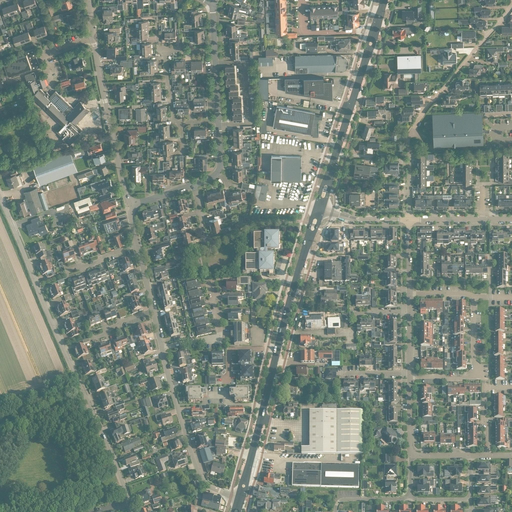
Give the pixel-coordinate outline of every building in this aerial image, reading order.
[(22,0),(26,8),(31,6),(28,0),(22,0)] [(63,0),(59,2),(61,9),(72,6),(69,0),(63,0)] [(138,0),(131,0),(131,3),(136,3),(137,8),(140,8),(140,1),(138,1),(138,0)] [(165,0),(165,3),(170,3),(171,8),(174,8),(174,1),(173,0),(165,0)] [(356,0),(352,0),(350,0),(350,9),(356,9),(356,6),(364,6),(363,0),(356,0)] [(17,2),(12,4),(15,12),(20,10),(17,2)] [(103,9),(103,20),(103,23),(109,23),(109,19),(112,19),(112,11),(117,11),(117,5),(109,6),(109,9),(103,9)] [(0,12),(2,18),(5,17),(5,16),(10,14),(7,6),(2,8),(3,11),(0,12)] [(406,19),(406,21),(410,21),(410,19),(413,19),(413,16),(421,15),(420,6),(414,6),(414,10),(413,10),(402,10),(402,19),(406,18),(406,19)] [(481,6),(480,6),(474,6),(474,12),(480,11),(480,16),(490,16),(490,9),(481,9),(481,6)] [(186,10),(186,14),(189,13),(190,16),(188,16),(188,19),(192,19),(192,18),(200,18),(200,13),(195,13),(195,10),(187,10),(187,7),(182,8),(183,10),(186,10)] [(241,12),(238,12),(228,9),(227,15),(238,17),(237,20),(245,21),(245,18),(241,17),(241,12)] [(347,13),(347,19),(359,18),(358,12),(355,12),(355,9),(344,10),(344,13),(347,13)] [(70,25),(70,27),(76,25),(75,23),(76,23),(74,17),(75,16),(73,13),(62,16),(61,13),(49,17),(51,23),(53,27),(56,25),(55,22),(63,19),(64,23),(68,22),(69,25),(70,25)] [(347,24),(345,24),(345,28),(351,27),(357,27),(357,24),(359,24),(359,18),(347,19),(347,24)] [(477,18),(470,18),(470,19),(467,19),(467,23),(470,23),(472,23),(472,27),(475,27),(485,27),(485,20),(477,21),(477,18)] [(511,22),(510,22),(510,26),(501,26),(501,34),(511,34),(511,32),(511,31),(511,22)] [(164,24),(161,24),(161,34),(164,34),(165,40),(170,40),(170,31),(170,28),(167,28),(167,30),(165,30),(164,24)] [(39,27),(42,35),(47,33),(44,25),(39,27)] [(393,36),(397,36),(398,38),(404,37),(404,35),(405,35),(405,32),(415,31),(415,26),(401,27),(401,29),(397,29),(393,29),(393,36)] [(36,37),(42,35),(39,27),(34,29),(36,37)] [(110,32),(104,32),(104,41),(116,40),(116,31),(120,31),(119,27),(110,28),(110,32)] [(26,41),(23,33),(21,29),(19,30),(21,34),(18,35),(21,43),(26,41)] [(240,29),(238,29),(226,29),(225,29),(225,35),(231,35),(231,36),(239,36),(239,37),(246,37),(246,33),(241,34),(240,29)] [(462,30),(457,30),(457,35),(462,35),(462,40),(466,40),(466,41),(470,40),(470,39),(475,39),(475,31),(470,31),(470,32),(466,32),(466,31),(462,32),(462,30)] [(28,31),(23,33),(26,41),(31,39),(28,31)] [(136,37),(131,37),(131,41),(138,40),(141,40),(141,37),(148,37),(148,31),(139,32),(136,32),(136,37)] [(15,45),(21,43),(18,35),(12,37),(15,45)] [(195,43),(198,43),(203,43),(203,41),(204,40),(203,35),(192,35),(193,41),(193,42),(194,43),(195,43)] [(138,40),(131,41),(131,44),(138,43),(139,43),(139,49),(142,49),(151,48),(151,42),(141,43),(141,40),(138,40)] [(317,43),(306,43),(306,42),(300,42),(300,47),(306,47),(306,51),(317,51),(317,50),(325,50),(325,45),(317,45),(317,43)] [(497,47),(497,48),(487,48),(487,58),(490,58),(491,62),(497,61),(497,51),(503,51),(503,49),(506,49),(506,46),(503,46),(503,47),(497,47)] [(11,77),(30,70),(40,67),(33,48),(25,51),(26,54),(0,62),(0,64),(4,76),(10,74),(11,77)] [(107,57),(115,57),(115,48),(107,48),(107,57)] [(139,54),(134,54),(134,58),(135,57),(139,57),(144,57),(145,57),(146,57),(146,54),(151,54),(151,48),(142,49),(142,51),(140,52),(139,53),(139,54)] [(444,53),(443,53),(443,63),(456,62),(456,53),(452,53),(452,49),(444,49),(444,53)] [(70,61),(71,62),(73,68),(73,69),(84,65),(81,57),(79,58),(77,53),(70,55),(72,60),(70,61)] [(335,71),(335,70),(340,71),(341,71),(343,70),(345,69),(347,66),(348,64),(348,62),(347,60),(346,58),(344,56),(342,55),(337,54),(295,55),(295,72),(335,71)] [(420,55),(397,55),(397,72),(421,71),(420,55)] [(263,65),(272,64),(272,56),(263,57),(263,65)] [(139,57),(135,57),(135,60),(139,60),(145,60),(145,66),(148,65),(157,65),(157,59),(146,60),(146,57),(145,57),(144,57),(139,57)] [(171,65),(171,67),(171,73),(172,76),(172,80),(175,80),(174,73),(180,73),(180,69),(179,60),(178,60),(178,59),(175,59),(175,60),(174,60),(174,65),(171,65)] [(185,65),(185,59),(179,60),(180,69),(180,73),(185,72),(185,77),(188,77),(188,72),(188,65),(185,65)] [(188,65),(188,72),(188,77),(188,79),(192,79),(191,73),(193,72),(194,71),(194,70),(197,70),(196,61),(191,61),(191,65),(188,65)] [(202,61),(196,61),(197,70),(197,73),(205,73),(205,65),(202,65),(202,61)] [(480,64),(475,64),(475,67),(473,68),(469,69),(469,75),(473,74),(473,75),(480,75),(480,70),(483,70),(483,64),(480,64)] [(146,71),(140,71),(140,74),(147,74),(152,74),(152,71),(157,70),(157,65),(148,65),(148,68),(146,68),(146,71)] [(122,66),(111,67),(111,74),(117,74),(118,78),(122,78),(122,74),(122,72),(123,72),(123,67),(122,67),(122,66)] [(62,138),(69,144),(80,133),(79,132),(82,129),(76,123),(89,110),(80,101),(73,108),(55,90),(50,95),(46,91),(45,93),(40,88),(40,87),(46,85),(43,77),(36,79),(34,71),(25,75),(27,82),(32,96),(43,106),(46,109),(46,110),(62,125),(56,131),(62,137),(62,138)] [(384,82),(383,82),(383,89),(391,88),(391,82),(395,82),(395,74),(391,74),(391,73),(384,73),(384,82)] [(329,81),(323,81),(323,77),(323,76),(284,77),(285,91),(287,92),(287,91),(291,91),(291,92),(294,93),(294,92),(298,92),(298,93),(301,94),(301,93),(304,93),(304,94),(311,96),(311,95),(311,92),(316,92),(317,94),(329,94),(329,81)] [(268,78),(258,78),(258,100),(268,100),(268,78)] [(465,81),(464,78),(459,79),(460,82),(456,82),(456,87),(454,87),(453,87),(453,88),(452,88),(452,89),(451,90),(452,91),(452,92),(453,92),(454,92),(460,92),(459,88),(468,88),(468,81),(465,81)] [(76,86),(77,89),(86,87),(86,86),(86,85),(86,83),(85,83),(84,80),(82,81),(81,79),(77,80),(78,82),(72,84),(73,87),(76,86)] [(151,83),(151,82),(149,82),(149,79),(142,79),(142,83),(148,82),(148,88),(160,88),(160,82),(151,83)] [(424,91),(424,86),(424,84),(423,84),(423,82),(414,82),(414,92),(417,92),(417,91),(424,91)] [(117,86),(117,89),(114,90),(115,99),(123,99),(123,92),(125,92),(124,86),(117,86)] [(199,97),(199,100),(199,110),(205,109),(205,102),(207,102),(206,92),(203,93),(204,97),(199,97)] [(148,99),(143,99),(143,103),(150,102),(154,102),(153,99),(161,99),(160,93),(151,94),(151,96),(150,96),(148,99)] [(193,93),(191,93),(190,93),(191,99),(193,99),(194,110),(199,110),(199,100),(199,97),(194,97),(193,93)] [(446,95),(446,99),(442,99),(442,105),(454,105),(454,99),(459,98),(459,94),(446,95)] [(375,95),(375,99),(366,98),(366,105),(375,105),(375,101),(383,101),(383,96),(375,95)] [(411,101),(411,105),(422,105),(422,99),(419,99),(419,96),(411,96),(411,101)] [(175,108),(177,108),(178,113),(183,113),(183,103),(180,103),(180,100),(175,100),(175,108)] [(150,102),(150,108),(156,108),(156,111),(165,111),(165,110),(166,110),(166,108),(166,107),(165,107),(165,105),(160,105),(160,102),(159,102),(154,102),(150,102)] [(312,136),(318,136),(318,119),(322,119),(322,114),(311,112),(312,111),(276,105),(272,127),(312,134),(312,136)] [(140,107),(136,108),(136,109),(136,117),(145,117),(145,107),(142,107),(140,107)] [(130,118),(130,108),(119,108),(119,118),(130,118)] [(378,110),(367,110),(368,117),(376,117),(376,113),(378,113),(378,112),(380,112),(380,114),(382,114),(382,113),(385,113),(386,118),(390,118),(390,109),(385,109),(385,108),(378,109),(378,110)] [(400,112),(401,120),(411,119),(410,114),(413,114),(413,109),(402,109),(402,112),(400,112)] [(153,115),(153,121),(160,121),(160,117),(166,117),(165,111),(156,111),(157,115),(153,115)] [(424,128),(433,127),(433,145),(483,143),(481,111),(432,114),(432,121),(424,122),(424,128)] [(24,123),(29,125),(33,118),(27,115),(24,123)] [(159,127),(159,130),(169,129),(169,124),(162,124),(162,121),(160,121),(153,121),(154,125),(155,125),(155,127),(159,127)] [(130,142),(130,144),(134,143),(134,136),(136,136),(136,129),(127,130),(128,134),(124,134),(124,142),(130,142)] [(156,135),(154,135),(154,139),(158,139),(161,139),(163,138),(163,136),(169,135),(169,129),(159,130),(159,133),(156,133),(156,135)] [(194,134),(191,134),(191,140),(192,140),(192,147),(195,147),(195,142),(196,142),(197,139),(200,139),(200,129),(194,129),(194,134)] [(362,137),(367,139),(368,137),(369,134),(372,135),(373,132),(370,131),(364,129),(362,135),(362,137)] [(158,139),(154,139),(150,139),(150,143),(157,142),(157,144),(160,144),(163,145),(163,147),(173,147),(172,141),(163,141),(163,138),(161,139),(158,139)] [(359,142),(359,149),(361,149),(361,151),(366,151),(366,147),(373,147),(378,147),(378,142),(372,141),(367,141),(367,143),(359,142)] [(4,154),(11,150),(8,143),(0,147),(4,154)] [(89,147),(86,149),(88,155),(92,154),(91,152),(102,148),(101,146),(100,143),(89,146),(90,147),(89,147)] [(70,149),(72,156),(73,155),(74,155),(75,157),(75,156),(84,153),(83,152),(81,145),(70,149)] [(128,159),(136,158),(136,162),(142,162),(142,156),(141,151),(134,151),(134,146),(130,147),(130,151),(128,151),(128,159)] [(241,151),(232,152),(232,157),(241,157),(245,157),(245,151),(249,151),(249,148),(244,148),(242,148),(242,151),(241,151)] [(69,150),(32,163),(32,164),(39,184),(77,170),(69,150)] [(495,165),(495,168),(495,172),(497,172),(497,176),(495,176),(495,179),(497,179),(497,182),(511,182),(511,179),(509,179),(509,152),(497,152),(497,154),(495,154),(495,161),(497,161),(497,165),(495,165)] [(88,155),(86,156),(87,159),(91,158),(94,160),(95,163),(96,164),(98,163),(98,162),(101,161),(101,160),(105,159),(103,153),(100,155),(95,156),(94,153),(92,154),(88,155)] [(417,160),(416,160),(416,164),(417,164),(426,164),(426,159),(433,159),(433,153),(417,153),(417,160)] [(192,154),(192,157),(197,157),(197,163),(207,162),(207,156),(206,156),(199,157),(199,154),(192,154)] [(271,155),(271,180),(301,181),(301,156),(271,155)] [(175,167),(175,170),(175,179),(181,179),(181,176),(184,176),(183,168),(183,160),(183,157),(179,157),(180,160),(180,170),(177,170),(177,167),(175,167)] [(241,157),(232,157),(232,163),(242,162),(242,165),(243,165),(250,165),(252,165),(252,162),(249,163),(249,162),(245,162),(245,157),(241,157)] [(386,170),(387,170),(388,172),(391,172),(398,171),(398,161),(385,161),(385,162),(386,162),(386,170)] [(200,171),(199,168),(207,168),(207,162),(197,163),(197,168),(191,168),(191,171),(200,171)] [(416,175),(417,175),(426,175),(426,174),(429,174),(429,169),(433,169),(433,164),(426,164),(417,164),(417,170),(416,170),(416,175)] [(96,169),(98,175),(107,172),(105,165),(99,167),(100,167),(96,169)] [(132,173),(131,173),(132,181),(140,180),(140,172),(146,172),(146,166),(140,167),(139,165),(131,166),(132,173)] [(242,168),(232,169),(233,174),(242,174),(244,174),(244,173),(246,173),(246,168),(250,168),(250,166),(252,166),(252,165),(250,165),(243,165),(242,165),(242,168)] [(355,165),(354,176),(362,177),(362,176),(368,177),(368,175),(373,176),(373,179),(376,179),(377,167),(369,166),(363,165),(363,166),(355,165)] [(93,173),(92,169),(77,175),(78,178),(79,182),(82,181),(81,177),(93,173)] [(164,178),(167,178),(166,169),(163,169),(158,170),(158,173),(158,182),(164,182),(164,178)] [(16,176),(15,174),(6,178),(10,187),(17,184),(17,186),(22,184),(18,175),(16,176)] [(416,181),(416,185),(426,185),(426,180),(433,180),(433,174),(429,174),(426,174),(426,175),(417,175),(417,181),(416,181)] [(104,178),(90,183),(92,189),(99,187),(101,192),(107,190),(106,187),(112,185),(110,179),(104,181),(104,179),(104,178)] [(387,190),(398,190),(398,187),(399,187),(398,181),(383,181),(384,185),(387,185),(387,190)] [(265,200),(268,185),(263,184),(257,183),(254,198),(265,200)] [(36,188),(24,191),(32,214),(43,210),(36,188)] [(235,191),(237,200),(246,198),(244,191),(241,192),(240,190),(235,191)] [(354,207),(365,207),(365,190),(344,190),(344,196),(343,196),(342,197),(342,198),(342,199),(342,200),(343,200),(344,201),(349,201),(349,204),(354,204),(354,207)] [(399,190),(398,190),(387,190),(382,190),(382,193),(384,193),(384,194),(387,193),(387,198),(398,198),(398,196),(399,196),(399,190)] [(228,198),(230,206),(238,204),(237,200),(235,191),(230,192),(231,198),(228,198)] [(48,208),(43,192),(38,193),(44,209),(48,208)] [(99,195),(101,201),(112,198),(110,192),(99,195)] [(207,193),(207,196),(205,196),(207,202),(212,201),(212,204),(215,203),(214,201),(212,192),(207,193)] [(497,203),(498,203),(498,206),(503,206),(503,193),(495,193),(495,202),(497,202),(497,203)] [(431,205),(434,205),(434,194),(426,194),(426,197),(426,206),(431,206),(431,205)] [(442,194),(434,194),(434,205),(437,205),(437,206),(442,206),(442,201),(442,194)] [(451,205),(451,196),(451,194),(442,194),(442,201),(442,206),(448,206),(448,205),(451,205)] [(454,206),(459,206),(459,194),(454,194),(454,196),(451,196),(451,205),(454,205),(454,206)] [(74,201),(76,209),(92,204),(89,196),(74,201)] [(399,198),(398,198),(387,198),(384,198),(384,202),(387,202),(387,206),(389,206),(389,207),(398,207),(398,204),(399,204),(399,198)] [(107,200),(102,201),(103,202),(100,203),(103,212),(110,210),(109,207),(117,205),(115,199),(107,202),(107,200)] [(16,203),(20,214),(28,211),(27,208),(29,207),(28,205),(26,205),(24,200),(16,203)] [(176,207),(175,207),(176,210),(179,209),(187,207),(186,202),(183,202),(183,201),(179,201),(180,203),(179,203),(179,201),(175,202),(176,207)] [(142,214),(144,221),(153,219),(153,216),(156,215),(159,215),(160,219),(164,218),(163,213),(162,211),(158,212),(157,207),(150,208),(151,211),(142,214)] [(176,210),(177,215),(189,212),(187,207),(179,209),(176,210)] [(223,214),(221,214),(218,215),(218,218),(217,218),(209,220),(210,226),(219,224),(219,223),(221,223),(220,218),(226,217),(225,213),(223,214)] [(32,222),(26,225),(30,235),(40,231),(41,234),(48,231),(45,224),(39,226),(37,220),(40,219),(39,216),(31,219),(32,222)] [(104,222),(107,232),(121,227),(120,223),(122,222),(121,220),(119,220),(118,217),(104,222)] [(146,235),(147,235),(149,241),(150,243),(156,241),(156,239),(154,232),(159,231),(158,230),(166,228),(165,223),(157,225),(151,226),(152,230),(145,232),(146,235)] [(219,224),(210,226),(211,231),(216,230),(217,233),(222,232),(229,230),(228,227),(220,229),(219,224)] [(112,232),(114,237),(111,238),(111,237),(108,239),(109,242),(112,241),(124,237),(122,232),(118,233),(117,230),(112,232)] [(367,233),(367,239),(370,239),(370,241),(376,241),(376,231),(375,231),(375,230),(373,230),(373,231),(370,231),(370,232),(367,233)] [(386,235),(386,237),(386,245),(392,245),(392,242),(396,242),(396,230),(389,231),(389,235),(386,235)] [(426,242),(426,239),(434,239),(434,232),(431,232),(431,230),(425,230),(425,239),(426,242)] [(451,232),(451,239),(453,239),(453,241),(459,241),(459,230),(453,230),(453,232),(451,232)] [(468,244),(468,239),(467,232),(465,232),(465,230),(459,230),(459,241),(459,243),(464,243),(464,244),(468,244)] [(331,235),(330,235),(330,236),(330,238),(330,239),(331,239),(331,242),(338,242),(338,241),(340,241),(341,241),(341,242),(345,242),(345,238),(341,238),(338,238),(338,232),(338,231),(331,231),(331,234),(331,235)] [(353,241),(359,241),(359,231),(353,231),(353,233),(350,233),(350,239),(353,239),(353,241)] [(364,231),(359,231),(359,241),(364,241),(364,242),(367,242),(367,239),(367,233),(364,233),(364,231)] [(382,231),(376,231),(376,241),(382,241),(382,239),(385,239),(385,232),(385,231),(382,231)] [(476,232),(476,242),(479,242),(479,245),(485,245),(485,231),(476,232)] [(489,231),(489,239),(489,243),(492,243),(492,242),(498,242),(498,231),(489,231)] [(498,242),(503,242),(503,243),(506,243),(506,239),(506,231),(498,231),(498,242)] [(437,242),(442,242),(442,232),(434,232),(434,239),(437,239),(437,242)] [(442,232),(442,242),(442,244),(443,244),(443,245),(448,245),(449,244),(451,244),(451,239),(451,232),(442,232)] [(476,245),(476,242),(476,232),(467,232),(468,239),(470,239),(470,242),(470,245),(476,245)] [(255,234),(254,234),(254,238),(254,251),(257,251),(257,255),(251,255),(250,255),(249,255),(246,255),(245,255),(245,259),(245,268),(245,272),(246,272),(257,272),(257,271),(259,271),(259,272),(260,272),(266,272),(267,272),(269,272),(273,272),(273,271),(273,268),(273,259),(273,255),(272,255),(267,255),(267,252),(271,252),(271,251),(277,251),(278,251),(278,247),(278,238),(278,234),(277,234),(265,234),(265,236),(262,236),(262,234),(255,234)] [(124,237),(112,241),(114,246),(115,249),(122,247),(121,244),(125,242),(125,240),(125,239),(125,237),(124,237)] [(86,243),(87,245),(90,253),(95,251),(94,247),(96,246),(94,240),(92,241),(86,243)] [(68,248),(65,249),(69,261),(75,259),(73,255),(71,249),(74,248),(72,242),(71,241),(68,242),(67,243),(69,248),(68,248)] [(180,250),(181,253),(188,251),(187,248),(194,246),(193,241),(184,243),(184,242),(182,243),(181,243),(181,246),(182,249),(180,250)] [(85,255),(90,253),(87,245),(85,246),(84,243),(81,244),(85,255)] [(151,251),(154,261),(163,259),(161,252),(162,251),(162,249),(169,247),(168,243),(154,246),(155,250),(151,251)] [(80,247),(77,248),(80,257),(85,255),(81,244),(79,245),(80,247)] [(38,254),(40,259),(51,255),(50,250),(44,252),(41,245),(33,248),(36,255),(38,254)] [(61,254),(63,259),(64,263),(69,261),(65,249),(62,250),(64,253),(61,254)] [(52,258),(51,255),(40,259),(41,264),(38,265),(39,267),(38,268),(39,270),(40,270),(52,266),(50,259),(52,258)] [(388,258),(386,258),(386,264),(396,264),(396,258),(394,258),(394,255),(388,255),(388,258)] [(118,267),(119,268),(131,264),(129,259),(126,260),(126,258),(124,257),(112,262),(113,265),(118,263),(119,266),(118,267)] [(357,282),(357,277),(357,274),(350,274),(350,259),(345,259),(345,258),(340,258),(340,263),(331,263),(324,263),(324,282),(331,282),(351,282),(352,282),(357,282)] [(153,272),(153,273),(153,274),(154,275),(155,275),(155,278),(159,277),(160,280),(163,279),(163,278),(163,276),(166,275),(165,272),(165,271),(173,269),(173,268),(176,268),(176,265),(180,264),(179,261),(173,262),(174,266),(166,268),(166,267),(164,268),(164,267),(153,270),(154,271),(153,271),(153,272)] [(127,275),(126,272),(133,269),(131,264),(119,268),(120,270),(122,270),(123,272),(119,274),(120,277),(126,275),(127,275)] [(386,264),(386,269),(384,269),(384,272),(386,272),(394,272),(394,269),(396,269),(396,264),(386,264)] [(52,266),(40,270),(39,270),(40,273),(41,273),(42,275),(44,274),(45,276),(47,278),(54,276),(53,273),(54,273),(53,269),(52,266)] [(104,272),(103,269),(98,271),(102,282),(107,280),(107,283),(110,282),(107,271),(104,272)] [(97,284),(97,285),(99,284),(98,283),(102,282),(98,271),(93,273),(97,284)] [(394,272),(386,272),(386,275),(388,275),(386,276),(386,281),(396,281),(396,275),(394,275),(394,272)] [(87,282),(89,289),(92,288),(92,286),(97,284),(93,273),(87,275),(89,279),(88,280),(88,282),(87,282)] [(127,278),(126,275),(120,277),(119,277),(120,280),(122,280),(124,285),(127,284),(135,280),(135,279),(135,278),(135,277),(134,277),(133,275),(127,278)] [(81,290),(86,288),(87,290),(89,289),(87,282),(86,283),(85,281),(84,281),(83,281),(82,277),(77,279),(81,290)] [(71,288),(74,295),(76,294),(76,292),(81,290),(77,279),(71,281),(73,285),(72,286),(72,288),(71,288)] [(129,289),(137,286),(135,280),(127,284),(124,285),(123,285),(124,287),(127,285),(129,289)] [(184,282),(186,291),(197,289),(201,288),(200,284),(196,285),(195,280),(184,282)] [(226,290),(236,290),(236,281),(228,281),(228,283),(226,283),(226,286),(226,290)] [(396,287),(396,281),(386,281),(386,287),(388,287),(388,290),(394,290),(394,287),(396,287)] [(156,289),(158,294),(167,292),(170,291),(169,286),(168,286),(167,283),(161,284),(161,287),(156,289)] [(256,290),(256,298),(266,298),(265,290),(267,290),(267,283),(254,283),(254,290),(256,290)] [(57,286),(48,289),(50,294),(59,291),(58,291),(57,286)] [(139,291),(137,286),(129,289),(130,294),(139,291)] [(197,289),(186,291),(189,301),(199,298),(203,297),(202,293),(198,294),(197,289)] [(59,291),(50,294),(52,299),(60,296),(59,293),(62,292),(61,290),(58,291),(59,291)] [(388,293),(386,293),(386,298),(396,298),(396,293),(394,293),(394,290),(388,290),(388,293)] [(321,297),(320,296),(320,300),(321,300),(321,305),(329,305),(329,304),(329,300),(336,300),(336,291),(324,291),(324,296),(321,296),(321,297)] [(367,293),(361,293),(361,296),(361,306),(367,306),(370,306),(370,304),(370,296),(367,296),(367,293)] [(228,305),(238,305),(237,298),(241,298),(241,295),(231,295),(231,298),(228,298),(228,301),(228,305)] [(356,296),(352,296),(352,298),(353,304),(356,304),(356,306),(361,306),(361,296),(356,296)] [(130,302),(127,303),(128,307),(132,305),(132,306),(140,302),(138,297),(130,300),(130,302)] [(189,301),(191,310),(201,307),(205,306),(204,302),(200,303),(199,298),(189,301)] [(396,304),(396,298),(386,298),(386,304),(384,304),(384,307),(394,307),(394,304),(396,304)] [(107,307),(111,319),(116,317),(115,314),(118,313),(115,306),(114,303),(113,300),(113,299),(110,301),(112,305),(107,307)] [(131,311),(133,314),(137,313),(136,310),(142,308),(140,302),(132,306),(133,311),(131,311)] [(173,305),(172,302),(163,304),(164,310),(169,309),(170,311),(176,310),(180,309),(179,308),(178,307),(176,308),(175,307),(174,305),(173,305)] [(65,306),(64,303),(56,306),(56,308),(56,309),(56,310),(56,311),(57,311),(58,311),(66,308),(69,307),(68,304),(65,306)] [(100,304),(97,305),(99,312),(102,311),(106,321),(111,319),(107,307),(102,309),(100,304)] [(66,308),(58,311),(59,317),(71,313),(69,307),(66,308)] [(203,316),(204,316),(207,315),(206,311),(202,312),(201,307),(191,310),(193,319),(203,316)] [(163,316),(164,322),(173,320),(172,317),(177,315),(176,310),(170,311),(171,314),(163,316)] [(238,315),(241,315),(241,310),(231,310),(231,313),(228,313),(228,316),(228,320),(238,320),(238,315)] [(97,313),(96,311),(91,313),(92,316),(95,325),(100,323),(97,313)] [(314,319),(307,319),(307,327),(313,327),(313,328),(314,328),(314,327),(320,327),(320,319),(321,319),(321,315),(313,315),(314,319)] [(90,327),(95,325),(92,316),(87,318),(90,327)] [(193,319),(195,328),(206,325),(209,325),(208,320),(205,321),(204,316),(203,316),(193,319)] [(173,320),(164,322),(166,327),(168,327),(168,326),(174,325),(177,324),(175,319),(173,320)] [(63,325),(64,325),(65,329),(76,325),(75,322),(72,323),(71,320),(65,323),(65,322),(64,321),(62,322),(62,323),(62,325),(63,325)] [(357,322),(357,321),(354,321),(354,327),(357,327),(357,333),(363,333),(363,331),(366,331),(366,320),(360,320),(360,322),(357,322)] [(374,333),(374,328),(374,322),(371,322),(371,320),(366,320),(366,331),(371,331),(371,333),(374,333)] [(141,326),(140,323),(134,326),(135,328),(136,328),(137,331),(135,331),(136,334),(147,330),(145,325),(141,326)] [(69,333),(71,338),(80,335),(76,325),(65,329),(66,331),(65,332),(66,334),(69,333)] [(206,325),(195,328),(197,337),(211,334),(210,329),(207,330),(206,325)] [(234,325),(234,326),(234,329),(231,329),(231,337),(234,337),(234,345),(249,345),(249,342),(250,342),(250,340),(249,340),(249,330),(250,330),(250,328),(249,328),(249,325),(234,325)] [(147,330),(136,334),(137,336),(139,335),(140,338),(136,340),(137,343),(146,339),(145,336),(148,335),(147,330)] [(178,330),(170,332),(171,337),(176,336),(176,339),(184,337),(183,334),(180,335),(178,330)] [(304,346),(312,346),(314,346),(314,342),(315,342),(314,338),(311,338),(311,336),(300,336),(300,344),(304,344),(304,346)] [(126,345),(123,337),(118,339),(122,350),(125,349),(124,346),(126,345)] [(115,353),(122,350),(118,339),(113,341),(114,344),(113,345),(112,345),(115,353)] [(138,346),(140,345),(141,348),(138,349),(139,351),(150,347),(149,341),(147,342),(146,339),(137,343),(138,346)] [(107,343),(102,345),(106,356),(112,354),(107,343)] [(73,348),(75,353),(84,350),(82,345),(73,348)] [(102,345),(97,346),(94,347),(99,359),(100,359),(106,356),(102,345)] [(150,347),(139,351),(140,353),(143,352),(144,355),(152,352),(150,347)] [(84,350),(75,353),(77,358),(82,357),(83,360),(91,358),(89,354),(87,349),(84,350)] [(178,361),(195,358),(190,358),(190,356),(187,357),(185,350),(179,351),(180,355),(177,355),(178,361)] [(331,363),(339,363),(339,352),(331,352),(318,352),(318,353),(313,353),(313,352),(301,352),(301,363),(313,363),(313,358),(318,358),(318,360),(332,359),(331,363)] [(238,361),(236,361),(231,361),(231,365),(241,365),(241,377),(244,377),(244,380),(253,380),(253,368),(250,368),(250,356),(248,356),(248,353),(240,353),(240,356),(238,356),(238,361)] [(211,355),(211,359),(208,359),(209,366),(212,366),(212,367),(217,367),(217,354),(212,354),(212,355),(211,355)] [(226,366),(225,359),(222,359),(222,355),(222,354),(217,354),(217,367),(223,366),(226,366)] [(359,358),(356,359),(356,365),(356,366),(359,366),(359,367),(365,367),(365,356),(359,356),(359,358)] [(374,365),(374,358),(370,358),(370,356),(365,356),(365,367),(370,367),(370,366),(374,366),(374,365)] [(94,366),(91,358),(83,360),(85,364),(81,365),(83,370),(94,366)] [(178,361),(179,367),(186,366),(188,365),(188,361),(191,361),(191,362),(196,361),(195,358),(178,361)] [(146,368),(148,374),(157,371),(154,362),(150,364),(148,360),(143,362),(145,368),(146,368)] [(132,364),(123,367),(125,372),(134,369),(132,364)] [(96,372),(94,366),(83,370),(85,376),(96,372)] [(116,372),(119,371),(121,376),(125,375),(121,366),(115,369),(116,372)] [(182,377),(194,375),(193,372),(190,373),(190,369),(193,369),(193,366),(184,368),(184,370),(180,371),(182,377)] [(334,369),(334,366),(322,367),(322,368),(322,373),(325,373),(325,378),(335,378),(335,369),(334,369)] [(306,367),(297,367),(297,374),(298,374),(298,377),(302,377),(302,375),(306,375),(306,367)] [(194,375),(182,377),(183,383),(186,383),(186,385),(194,384),(194,381),(192,381),(192,377),(193,377),(192,375),(194,375)] [(92,380),(94,386),(104,382),(104,381),(102,381),(100,377),(92,380)] [(158,378),(148,382),(151,392),(161,388),(158,378)] [(363,381),(360,381),(360,387),(359,387),(359,391),(362,391),(363,390),(369,390),(369,379),(363,379),(363,381)] [(375,392),(375,390),(378,390),(378,381),(375,381),(375,379),(369,379),(369,390),(369,392),(375,392)] [(344,390),(349,390),(349,380),(343,380),(343,381),(340,381),(340,392),(344,392),(344,390)] [(355,380),(349,380),(349,390),(355,390),(355,392),(358,391),(358,381),(355,381),(355,380)] [(103,393),(116,388),(115,385),(108,388),(104,389),(103,385),(105,384),(104,382),(94,386),(95,389),(94,389),(94,390),(95,391),(96,392),(102,390),(103,393)] [(286,394),(291,395),(291,398),(298,398),(298,395),(296,395),(297,387),(301,387),(302,384),(292,383),(292,386),(287,385),(286,394)] [(422,386),(422,389),(420,389),(420,395),(431,395),(431,389),(429,389),(429,386),(422,386)] [(251,387),(236,387),(236,390),(232,390),(229,391),(230,397),(234,397),(234,401),(251,401),(251,387)] [(114,398),(112,392),(117,390),(116,388),(103,393),(104,395),(99,397),(99,398),(99,400),(100,400),(102,403),(114,398)] [(185,395),(188,395),(188,402),(202,401),(202,397),(207,397),(207,391),(204,391),(200,391),(200,388),(185,388),(185,395)] [(422,401),(422,403),(429,403),(429,401),(431,401),(431,395),(420,395),(420,401),(422,401)] [(158,397),(152,399),(154,404),(157,403),(158,408),(167,406),(165,398),(159,400),(158,397)] [(114,405),(115,408),(123,405),(122,402),(116,404),(114,401),(115,400),(114,398),(102,403),(103,406),(102,406),(102,407),(102,408),(103,409),(104,409),(105,410),(109,408),(108,407),(112,406),(114,405)] [(297,403),(290,403),(287,403),(287,406),(283,406),(283,413),(293,413),(293,407),(297,407),(297,403)] [(320,413),(309,413),(309,448),(301,448),(301,454),(336,454),(363,454),(363,411),(336,411),(336,403),(323,403),(323,408),(320,408),(320,413)] [(434,403),(429,403),(422,403),(422,412),(432,411),(432,406),(434,406),(434,403)] [(124,409),(123,405),(115,408),(116,410),(106,414),(109,420),(110,421),(112,421),(113,423),(119,420),(119,421),(127,418),(125,414),(118,417),(117,413),(120,412),(119,411),(124,409)] [(196,410),(192,410),(192,417),(202,416),(202,412),(204,412),(204,410),(209,410),(209,406),(199,406),(199,409),(196,409),(196,410)] [(243,408),(230,408),(230,407),(228,407),(228,408),(224,408),(224,410),(225,410),(225,415),(228,415),(228,417),(237,417),(237,414),(243,414),(243,412),(244,411),(244,410),(243,409),(243,408)] [(467,410),(467,415),(476,415),(476,410),(471,410),(471,407),(465,407),(465,410),(467,410)] [(395,408),(389,408),(389,411),(386,411),(386,417),(397,417),(397,411),(395,411),(395,408)] [(429,421),(433,421),(433,417),(432,417),(432,411),(422,412),(422,421),(429,421)] [(162,414),(154,416),(157,422),(161,421),(163,425),(172,422),(169,415),(163,417),(162,414)] [(476,421),(476,415),(467,415),(467,421),(465,421),(465,424),(471,424),(471,421),(476,421)] [(397,422),(397,417),(386,417),(386,422),(389,422),(389,425),(395,425),(395,422),(397,422)] [(205,419),(195,420),(192,420),(192,424),(190,425),(192,433),(201,430),(199,425),(206,423),(205,419)] [(236,422),(235,423),(237,424),(235,431),(241,433),(242,429),(245,430),(248,422),(239,419),(238,423),(236,422)] [(495,428),(504,428),(507,428),(507,421),(506,421),(506,419),(499,419),(499,423),(495,423),(495,428)] [(113,430),(110,431),(111,433),(113,438),(118,436),(118,435),(119,435),(123,436),(129,434),(129,432),(132,431),(130,425),(127,426),(127,425),(120,428),(118,424),(116,425),(112,427),(113,430)] [(163,431),(165,437),(160,439),(162,443),(175,438),(174,435),(176,434),(174,427),(163,431)] [(373,429),(373,437),(379,437),(380,436),(382,438),(382,439),(387,444),(393,444),(396,441),(396,437),(393,434),(392,434),(392,431),(391,430),(382,430),(382,429),(373,429)] [(199,449),(199,450),(203,449),(203,448),(203,447),(204,447),(208,446),(205,436),(204,436),(204,433),(195,434),(195,437),(196,437),(196,439),(194,440),(195,442),(196,446),(196,445),(196,446),(197,449),(199,449)] [(423,433),(423,436),(420,436),(420,443),(429,443),(429,433),(423,433)] [(434,433),(429,433),(429,443),(437,443),(437,436),(434,436),(434,433)] [(118,436),(113,438),(114,440),(113,441),(114,443),(115,443),(115,444),(121,441),(119,438),(120,437),(121,438),(126,437),(130,435),(129,434),(123,436),(119,435),(118,435),(118,436)] [(440,445),(446,445),(446,434),(440,434),(440,436),(437,436),(437,443),(440,443),(440,445)] [(451,434),(446,434),(446,445),(451,445),(451,443),(454,443),(454,436),(451,436),(451,434)] [(215,441),(215,448),(224,449),(224,445),(235,446),(236,437),(228,437),(227,442),(225,442),(215,441)] [(123,449),(125,452),(133,448),(133,447),(139,444),(137,439),(131,441),(130,441),(119,445),(121,450),(123,449)] [(507,439),(495,439),(495,444),(497,444),(497,448),(507,448),(507,439)] [(173,443),(169,444),(171,451),(181,448),(179,441),(173,444),(173,443)] [(284,446),(288,447),(293,447),(293,443),(281,442),(281,445),(274,445),(274,451),(284,452),(284,446)] [(204,464),(212,461),(213,461),(211,456),(209,448),(199,451),(203,464),(204,464)] [(225,449),(217,449),(209,448),(211,456),(213,455),(216,455),(216,456),(221,456),(221,455),(225,455),(226,449),(225,449)] [(174,453),(166,455),(168,461),(168,463),(172,462),(174,468),(181,466),(182,467),(187,465),(184,457),(182,458),(180,454),(175,456),(174,453)] [(159,473),(165,471),(163,463),(168,461),(166,455),(154,459),(159,473)] [(126,466),(129,465),(130,468),(139,465),(138,461),(136,462),(134,456),(124,459),(126,466)] [(207,472),(211,473),(210,474),(214,475),(214,472),(222,475),(225,467),(213,463),(212,461),(204,464),(207,472)] [(292,486),(320,487),(358,488),(359,465),(321,464),(307,464),(304,464),(293,464),(292,486)] [(483,474),(497,474),(497,470),(497,468),(490,468),(490,464),(489,464),(485,464),(478,464),(478,465),(477,465),(477,470),(478,470),(483,470),(483,474)] [(130,476),(133,475),(135,479),(144,476),(140,466),(128,471),(130,476)] [(418,467),(417,467),(417,471),(418,471),(418,474),(419,474),(419,477),(433,477),(433,472),(433,467),(429,467),(429,466),(418,466),(418,467)] [(450,472),(445,472),(445,477),(459,477),(459,474),(461,474),(461,471),(462,471),(462,467),(461,467),(461,466),(450,466),(450,472)] [(385,477),(387,477),(387,480),(393,480),(393,477),(396,477),(396,473),(395,473),(395,471),(396,471),(396,467),(385,467),(385,477)] [(275,483),(273,483),(274,479),(273,479),(273,478),(279,479),(280,475),(274,474),(268,474),(266,473),(265,478),(264,483),(267,483),(266,487),(274,487),(275,483)] [(478,483),(489,483),(490,483),(490,479),(497,479),(497,474),(483,474),(483,477),(478,477),(478,478),(477,478),(477,483),(478,483)] [(189,483),(193,492),(201,489),(197,480),(189,483)] [(418,492),(429,492),(429,487),(433,487),(433,481),(419,481),(419,484),(418,484),(418,487),(417,487),(417,491),(418,491),(418,492)] [(446,481),(446,487),(450,487),(450,492),(461,492),(461,491),(462,491),(462,487),(461,487),(461,484),(459,484),(459,481),(446,481)] [(385,488),(386,488),(386,493),(395,493),(395,488),(396,488),(396,482),(385,482),(385,488)] [(478,495),(489,495),(490,495),(490,491),(497,491),(497,485),(483,485),(483,489),(478,488),(478,489),(477,489),(477,494),(478,494),(478,495)] [(255,492),(254,492),(253,496),(257,496),(256,499),(260,499),(260,498),(264,499),(266,493),(262,492),(262,489),(256,487),(255,492)] [(139,504),(148,501),(150,500),(149,496),(150,496),(149,490),(145,491),(145,492),(137,495),(139,504)] [(201,506),(219,511),(222,499),(218,498),(218,497),(204,494),(201,506)] [(154,504),(162,502),(160,495),(152,497),(154,504)] [(478,501),(477,501),(477,505),(478,505),(478,506),(490,506),(490,502),(497,502),(497,497),(483,497),(483,500),(478,500),(478,501)] [(258,502),(257,507),(263,507),(263,511),(268,511),(269,511),(275,511),(275,508),(280,508),(280,504),(280,502),(272,502),(271,502),(270,502),(270,500),(261,500),(261,502),(258,502)]
